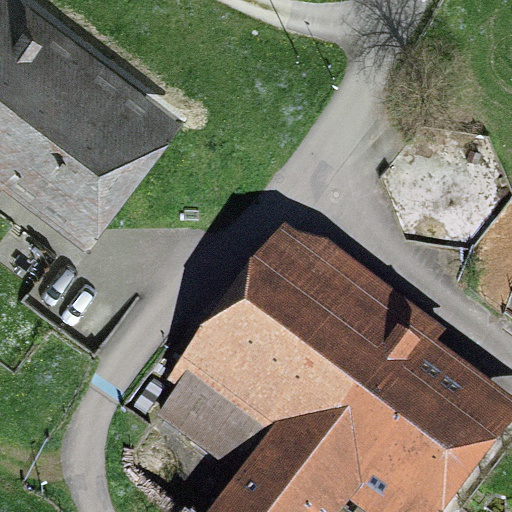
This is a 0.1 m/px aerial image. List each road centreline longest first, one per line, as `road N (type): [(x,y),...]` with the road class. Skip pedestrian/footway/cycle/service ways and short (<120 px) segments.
road 1 (residential): [(114,381),(285,189),(420,0)]
road 2 (track): [(229,0),(291,28),(380,49)]
